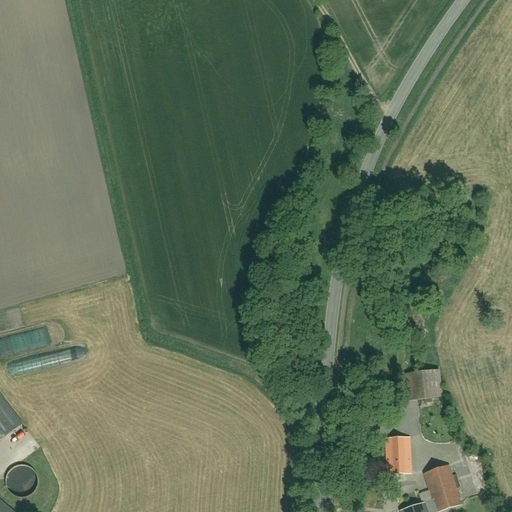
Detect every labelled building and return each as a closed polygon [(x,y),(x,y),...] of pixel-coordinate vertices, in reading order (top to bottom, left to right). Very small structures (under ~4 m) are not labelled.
[(407,402),(436,399),(432,372),(404,376),(407,402)] [(0,441),(19,427),(0,401),(0,441)] [(390,476),(412,474),(409,438),(387,440),(390,476)] [(424,473),(436,511),(459,511),(444,466),(424,473)] [(7,477),(6,483),(6,488),(8,493),(11,497),(16,500),(21,501),(27,501),(32,499),(36,495),(38,490),(39,485),(38,479),(35,475),(31,471),(26,469),(20,468),(15,470),(11,473),(7,477)] [(13,511),(0,500),(0,511),(13,511)]
